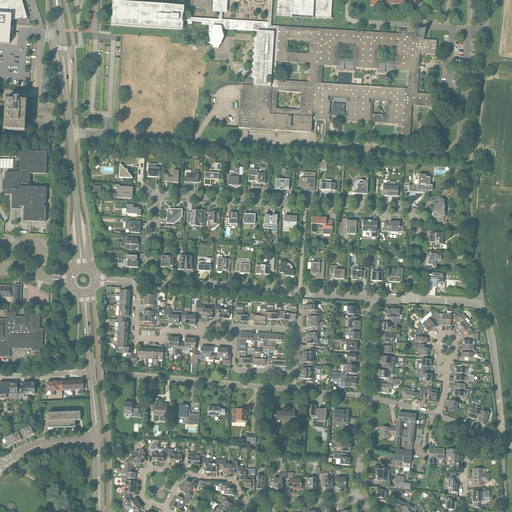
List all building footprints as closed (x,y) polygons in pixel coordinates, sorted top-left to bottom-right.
[(21,0),(0,0),(0,43),(9,44),(10,31),(13,31),(14,27),(11,26),(11,21),(26,16),(21,0)] [(429,40),(425,40),(422,40),(422,38),(424,38),(424,30),(416,30),(398,29),(398,34),(379,33),(375,33),(300,28),(270,26),(272,0),(292,0),(292,3),(285,2),(285,1),(278,1),(277,15),(276,15),(300,17),(332,19),(332,18),(331,18),(331,0),(214,0),(214,11),(219,11),(219,12),(219,20),(206,19),(182,18),(182,17),(183,14),(182,14),(183,8),(113,4),(112,25),(115,25),(149,28),(151,28),(182,30),(182,21),(188,22),(188,24),(192,25),(192,22),(200,22),(201,22),(201,25),(209,26),(208,44),(212,44),(212,45),(212,47),(213,48),(219,49),(227,37),(223,27),(257,29),(257,35),(255,35),(257,41),(255,41),(256,47),(254,47),(256,53),(254,53),(256,59),(254,59),(255,65),(253,65),(255,71),(253,71),(255,77),(254,84),(235,82),(234,82),(233,82),(232,82),(231,82),(230,82),(229,82),(228,82),(228,83),(227,83),(226,83),(225,83),(224,83),(224,84),(223,84),(222,84),(221,84),(221,85),(220,85),(219,85),(219,86),(218,86),(218,87),(217,87),(216,87),(216,88),(215,88),(215,89),(214,89),(214,90),(213,90),(213,91),(212,91),(212,92),(211,92),(211,93),(210,93),(210,94),(210,95),(209,95),(209,96),(211,97),(212,97),(212,96),(213,95),(213,94),(214,94),(214,93),(215,93),(215,92),(216,92),(216,91),(217,91),(217,90),(218,90),(219,89),(220,89),(220,88),(221,88),(222,88),(222,87),(223,87),(224,87),(225,86),(226,86),(227,86),(228,86),(228,85),(229,85),(230,85),(231,85),(232,85),(233,85),(234,85),(235,85),(241,86),(238,128),(245,129),(246,129),(251,129),(251,131),(272,132),(272,130),(291,132),(300,132),(311,133),(313,111),(318,112),(317,119),(329,120),(330,115),(328,114),(328,112),(329,112),(330,100),(328,100),(328,96),(350,97),(350,101),(348,101),(347,113),(348,113),(348,116),(347,116),(346,121),(382,123),(383,118),(381,118),(381,116),(382,116),(382,115),(370,114),(371,103),(369,102),(369,98),(391,100),(391,104),(389,104),(388,116),(389,116),(389,118),(388,118),(387,123),(402,124),(401,141),(409,141),(412,105),(432,107),(433,107),(433,94),(417,93),(420,53),(436,54),(437,40),(429,40)] [(41,96),(48,96),(50,66),(43,66),(41,96)] [(24,132),(25,123),(26,101),(17,101),(18,99),(14,98),(14,101),(5,100),(5,103),(0,103),(0,106),(5,107),(3,130),(24,132)] [(5,173),(5,180),(2,180),(2,190),(5,190),(4,195),(9,195),(12,195),(11,210),(19,210),(19,207),(23,207),(23,222),(45,222),(46,207),(44,207),(44,203),(46,203),(46,188),(34,188),(29,188),(29,174),(34,174),(46,174),(47,152),(16,152),(16,159),(19,159),(19,173),(5,173)] [(13,168),(13,159),(0,158),(0,174),(0,168),(13,168)] [(132,178),(120,165),(133,166),(133,164),(120,164),(119,178),(132,179),(132,178)] [(148,167),(147,177),(159,178),(160,168),(155,168),(155,167),(153,167),(152,168),(148,167)] [(205,173),(204,176),(204,185),(210,186),(211,180),(218,180),(219,170),(210,170),(209,173),(205,173)] [(252,182),(252,188),(261,189),(261,184),(265,184),(265,174),(257,174),(258,170),(249,170),(248,181),(252,182)] [(284,180),(275,179),(275,189),(288,190),(289,180),(290,180),(291,170),(285,170),(284,180)] [(165,182),(173,182),(173,183),(178,184),(179,171),(173,171),(173,177),(168,177),(168,175),(165,175),(165,182)] [(185,178),(184,183),(185,183),(185,184),(189,184),(190,183),(193,183),(193,182),(198,182),(199,171),(193,171),(192,174),(186,174),(186,178),(185,178)] [(299,187),(300,188),(302,189),(302,191),(314,192),(315,173),(303,172),(303,179),(299,178),(299,187)] [(237,187),(237,186),(239,186),(239,177),(237,177),(238,173),(230,173),(230,177),(229,177),(228,185),(231,186),(231,187),(237,187)] [(413,185),(413,192),(417,193),(417,192),(421,192),(421,191),(432,191),(432,186),(429,185),(430,178),(426,177),(426,175),(418,175),(418,180),(421,181),(421,188),(417,188),(417,186),(413,185)] [(321,183),(320,190),(324,190),(324,192),(331,193),(331,191),(335,191),(335,184),(331,184),(332,180),(325,180),(325,183),(321,183)] [(352,194),(360,194),(367,195),(368,180),(365,182),(364,182),(363,181),(362,180),(360,180),(359,180),(358,180),(356,181),(355,182),(354,183),(354,184),(353,185),(353,187),(353,188),(353,189),(354,190),(355,191),(352,194)] [(383,186),(382,196),(398,197),(398,187),(395,187),(395,185),(393,184),(391,184),(389,184),(389,186),(383,186)] [(121,198),(131,198),(131,194),(132,195),(133,188),(119,187),(118,194),(121,194),(121,198)] [(440,197),(432,201),(433,204),(434,204),(435,213),(432,214),(433,216),(432,216),(433,219),(434,219),(435,221),(443,222),(444,216),(445,216),(444,211),(443,211),(443,209),(444,208),(443,200),(442,200),(440,197)] [(133,208),(133,205),(126,205),(126,214),(137,215),(137,216),(141,217),(141,210),(138,210),(137,208),(136,208),(133,208)] [(166,221),(165,227),(174,228),(174,225),(182,218),(182,210),(169,209),(167,211),(166,221)] [(188,213),(187,223),(191,224),(191,226),(199,226),(199,224),(201,224),(202,214),(199,213),(200,211),(191,211),(191,213),(188,213)] [(218,225),(219,225),(220,213),(208,212),(207,221),(208,221),(207,229),(208,229),(209,229),(209,230),(210,230),(210,229),(211,229),(212,229),(213,229),(214,229),(214,228),(215,228),(215,227),(216,227),(217,226),(217,225),(218,225)] [(226,218),(225,226),(231,227),(231,224),(237,225),(238,213),(229,213),(229,219),(226,218)] [(251,228),(251,224),(254,225),(255,215),(251,215),(251,214),(248,214),(244,214),(243,221),(243,222),(243,224),(242,229),(248,230),(249,229),(250,229),(250,228),(251,228)] [(263,224),(263,229),(268,229),(272,229),(277,229),(277,225),(276,225),(277,216),(272,215),(272,217),(269,217),(269,215),(265,215),(264,224),(263,224)] [(284,216),(283,231),(289,231),(289,227),(296,227),(297,217),(284,216)] [(332,235),(332,232),(333,221),(326,220),(326,218),(312,218),(311,233),(316,233),(316,224),(323,225),(322,234),(332,235)] [(349,234),(356,235),(357,221),(348,221),(349,220),(342,219),(341,229),(341,230),(340,230),(339,230),(339,231),(339,232),(339,233),(340,234),(341,234),(342,234),(343,234),(343,233),(349,234)] [(125,228),(129,229),(128,233),(140,233),(140,222),(125,221),(125,228)] [(363,221),(362,232),(367,232),(367,233),(371,233),(371,237),(376,238),(377,222),(372,222),(372,221),(367,221),(363,221)] [(397,234),(397,232),(399,232),(404,232),(404,224),(399,224),(399,223),(389,222),(389,223),(384,223),(384,231),(389,231),(388,232),(390,232),(390,234),(392,235),(395,235),(397,234)] [(434,249),(434,248),(442,249),(443,234),(435,233),(435,234),(430,233),(430,239),(429,239),(428,243),(429,243),(429,248),(434,248),(434,249)] [(138,249),(139,248),(139,243),(137,242),(137,239),(126,239),(126,240),(119,245),(128,251),(128,250),(129,250),(131,250),(132,250),(134,250),(135,250),(136,249),(138,249)] [(437,255),(430,254),(430,257),(429,257),(428,261),(427,261),(427,265),(434,265),(436,264),(438,263),(440,261),(440,257),(437,256),(437,255)] [(137,256),(126,256),(126,260),(123,259),(123,264),(121,264),(120,269),(127,271),(127,270),(127,268),(138,268),(138,262),(136,262),(137,256)] [(169,256),(161,256),(160,267),(167,268),(167,269),(173,269),(173,257),(169,257),(169,256)] [(186,257),(180,256),(178,269),(183,270),(187,270),(192,270),(191,257),(186,257)] [(260,263),(260,266),(256,266),(255,274),(269,275),(270,271),(274,271),(274,258),(270,258),(270,264),(260,263)] [(217,262),(217,272),(222,272),(222,271),(226,271),(226,273),(229,273),(230,265),(226,265),(226,260),(223,260),(223,262),(217,262)] [(198,262),(198,271),(199,271),(198,271),(203,272),(204,271),(210,272),(211,263),(198,262)] [(244,262),(244,263),(236,262),(236,272),(240,272),(240,273),(249,274),(250,262),(244,262)] [(286,262),(280,262),(280,273),(283,274),(283,276),(293,277),(294,271),(292,271),(292,269),(292,267),(291,265),(290,264),(288,264),(286,263),(286,262)] [(311,263),(310,275),(318,276),(318,278),(323,279),(324,264),(311,263)] [(330,266),(329,274),(334,274),(334,279),(344,280),(344,271),(336,270),(336,267),(330,266)] [(351,277),(352,277),(352,280),(361,281),(361,279),(365,279),(366,271),(362,271),(362,269),(352,268),(352,271),(351,271),(351,272),(351,273),(350,274),(350,275),(350,276),(351,276),(351,277)] [(390,276),(388,276),(388,282),(402,283),(403,269),(397,269),(397,271),(396,271),(395,271),(394,271),(393,272),(392,272),(392,273),(391,274),(391,275),(390,276)] [(372,272),(371,281),(376,281),(376,280),(377,281),(377,282),(382,282),(383,273),(372,272)] [(427,275),(426,283),(429,283),(429,287),(436,287),(436,289),(444,290),(445,281),(462,282),(462,276),(432,274),(432,275),(429,275),(429,276),(427,275)] [(14,303),(21,303),(21,285),(14,285),(14,288),(13,288),(13,286),(0,285),(0,297),(13,298),(14,298),(14,303)] [(144,300),(154,301),(154,298),(157,298),(157,293),(150,292),(150,295),(145,295),(144,300)] [(159,307),(156,307),(156,304),(154,303),(154,301),(144,300),(144,305),(149,306),(149,309),(156,309),(159,309),(159,307)] [(278,319),(281,319),(281,312),(272,311),(273,303),(266,303),(266,307),(266,319),(277,320),(278,319)] [(315,314),(319,314),(319,309),(317,308),(317,303),(312,303),(312,305),(306,305),(306,310),(312,311),(312,314),(315,314)] [(247,321),(251,321),(251,314),(242,314),(243,306),(236,305),(235,321),(247,322),(247,321)] [(281,312),(281,319),(284,319),(284,320),(296,321),(297,305),(290,305),(289,312),(281,312)] [(205,306),(199,306),(199,312),(202,313),(202,318),(207,318),(207,308),(205,308),(205,306)] [(212,313),(215,313),(216,307),(210,306),(210,308),(207,308),(207,318),(212,318),(212,313)] [(218,319),(223,319),(224,309),(221,309),(221,307),(216,307),(215,313),(218,314),(218,319)] [(229,314),(232,314),(232,308),(227,307),(227,309),(224,309),(223,319),(229,319),(229,314)] [(265,323),(266,319),(266,307),(260,307),(259,315),(251,314),(251,321),(253,321),(253,322),(265,323)] [(350,318),(355,318),(358,318),(359,310),(357,310),(357,307),(347,307),(347,312),(348,312),(348,315),(350,315),(350,318)] [(143,317),(153,317),(153,314),(156,315),(156,309),(149,309),(149,312),(144,311),(143,317)] [(168,324),(173,324),(174,311),(174,310),(171,310),(171,309),(166,309),(165,319),(168,319),(168,324)] [(388,320),(398,321),(399,321),(399,315),(399,310),(386,309),(386,317),(388,317),(388,320)] [(118,319),(126,320),(126,317),(128,317),(129,312),(119,311),(118,319)] [(179,319),(182,320),(182,313),(179,313),(179,311),(174,311),(173,324),(179,325),(179,319)] [(441,326),(446,326),(447,314),(438,314),(437,311),(434,312),(436,320),(439,319),(440,319),(439,320),(441,320),(441,326)] [(447,311),(447,314),(446,326),(450,326),(451,321),(452,321),(453,320),(456,321),(458,316),(455,315),(451,315),(451,312),(447,311)] [(10,349),(32,349),(31,351),(43,352),(43,329),(39,329),(40,315),(30,315),(30,319),(27,319),(27,317),(16,317),(16,313),(7,312),(7,319),(0,318),(0,357),(10,358),(10,349)] [(432,316),(425,321),(433,330),(436,327),(432,323),(434,322),(433,321),(436,320),(434,312),(431,313),(432,316)] [(185,325),(190,325),(190,316),(188,315),(188,313),(182,313),(182,320),(185,320),(185,325)] [(308,322),(319,322),(319,320),(321,320),(322,314),(319,314),(315,314),(315,317),(308,316),(308,322)] [(467,325),(466,324),(463,321),(466,318),(463,314),(462,315),(459,314),(458,316),(456,321),(459,323),(458,324),(459,325),(455,329),(458,332),(467,325)] [(153,317),(143,317),(143,322),(148,322),(148,325),(155,326),(155,320),(153,320),(153,317)] [(348,329),(356,329),(359,330),(360,322),(355,321),(355,318),(350,318),(348,318),(347,325),(348,325),(348,329)] [(118,327),(128,328),(128,323),(126,323),(126,320),(118,319),(118,327)] [(388,332),(392,332),(392,327),(397,328),(398,321),(388,320),(388,323),(382,323),(382,331),(388,332)] [(429,333),(433,330),(425,321),(422,324),(419,322),(416,325),(418,327),(417,330),(422,333),(423,330),(424,330),(425,329),(429,333)] [(311,330),(314,330),(321,331),(321,325),(319,325),(319,322),(308,322),(308,327),(311,327),(311,330)] [(469,333),(472,331),(467,325),(458,332),(461,336),(465,332),(466,333),(468,332),(469,333)] [(349,340),(354,340),(359,340),(359,333),(356,333),(356,329),(348,329),(347,329),(347,333),(350,333),(349,340)] [(307,338),(318,339),(318,336),(320,336),(321,331),(314,330),(314,333),(307,333),(307,338)] [(419,345),(419,342),(426,343),(427,338),(421,338),(421,336),(420,336),(422,333),(417,330),(416,333),(415,341),(410,341),(410,344),(418,345),(419,345)] [(384,342),(387,343),(394,343),(394,337),(400,338),(400,332),(392,332),(388,332),(388,335),(384,335),(384,342)] [(246,341),(255,341),(255,334),(252,334),(252,333),(240,333),(239,348),(246,348),(246,341)] [(474,346),(474,341),(478,342),(478,335),(477,333),(468,336),(469,339),(468,339),(468,341),(463,341),(462,345),(474,346)] [(263,350),(269,350),(270,334),(258,334),(255,334),(255,341),(263,342),(263,350)] [(276,343),(284,343),(285,336),(282,336),(282,335),(270,334),(269,350),(276,351),(276,343)] [(176,350),(182,350),(182,344),(179,343),(179,338),(174,338),(173,348),(176,348),(176,350)] [(320,347),(320,343),(322,343),(322,339),(318,339),(307,338),(307,344),(313,344),(313,347),(320,347)] [(187,348),(190,349),(190,339),(185,339),(185,344),(182,344),(182,350),(187,351),(187,348)] [(346,351),(356,351),(356,343),(353,343),(354,340),(349,340),(342,339),(341,345),(346,345),(346,351)] [(383,353),(394,354),(395,343),(394,343),(387,343),(387,347),(383,346),(383,353)] [(418,352),(420,352),(419,356),(428,356),(428,352),(430,352),(430,349),(426,349),(427,345),(419,345),(418,345),(418,352)] [(477,351),(474,351),(474,346),(462,345),(462,350),(468,350),(468,353),(473,354),(477,354),(477,351)] [(203,357),(206,357),(206,348),(201,347),(201,353),(198,352),(197,359),(203,359),(203,357)] [(209,360),(214,360),(214,353),(211,353),(212,348),(206,348),(206,357),(209,358),(209,360)] [(220,358),(222,358),(223,349),(218,348),(217,353),(214,353),(214,360),(220,360),(220,358)] [(250,364),(253,364),(254,357),(245,357),(246,348),(239,348),(238,364),(250,365),(250,364)] [(137,356),(134,355),(134,363),(137,363),(137,359),(142,359),(143,349),(137,349),(137,356)] [(230,364),(231,361),(231,354),(228,354),(228,349),(223,349),(222,358),(225,358),(225,364),(230,364)] [(265,365),(268,365),(269,358),(260,358),(261,350),(254,349),(254,357),(253,364),(253,365),(265,366),(265,365)] [(302,357),(313,358),(314,355),(316,355),(316,350),(309,349),(309,352),(303,352),(302,357)] [(269,358),(268,365),(271,365),(271,366),(283,367),(284,351),(278,351),(277,359),(269,358)] [(468,361),(476,362),(477,359),(473,359),(473,354),(468,353),(462,353),(461,358),(460,357),(460,361),(465,361),(465,358),(468,358),(468,361)] [(346,365),(353,366),(353,361),(355,361),(356,355),(347,354),(347,360),(346,360),(346,365)] [(308,366),(315,366),(315,361),(313,361),(313,358),(302,357),(302,363),(309,363),(308,366)] [(383,368),(393,368),(394,368),(394,362),(391,361),(391,357),(381,357),(381,364),(384,364),(383,368)] [(417,369),(426,370),(426,367),(430,367),(431,360),(421,359),(421,363),(417,363),(417,369)] [(467,369),(470,369),(473,369),(473,365),(462,364),(462,366),(454,365),(453,368),(455,368),(455,373),(466,374),(467,369)] [(342,373),(346,373),(356,374),(357,366),(353,366),(346,365),(343,365),(342,372),(342,373)] [(301,374),(312,374),(313,372),(315,372),(315,366),(308,366),(308,369),(302,368),(301,374)] [(387,379),(389,379),(389,375),(393,375),(393,368),(383,368),(383,371),(379,370),(378,378),(387,379)] [(428,382),(429,382),(431,382),(432,375),(425,374),(426,370),(417,369),(416,377),(422,378),(421,382),(428,382)] [(454,381),(461,381),(469,382),(474,382),(474,376),(470,375),(470,374),(466,374),(455,373),(453,373),(453,376),(455,376),(454,381)] [(312,374),(301,374),(301,379),(308,379),(307,382),(314,383),(315,377),(312,377),(312,374)] [(352,377),(342,376),(330,375),(330,382),(332,382),(333,381),(333,380),(338,380),(340,378),(341,378),(341,382),(341,387),(345,387),(356,388),(356,380),(352,380),(352,377)] [(388,393),(389,389),(391,390),(391,386),(396,386),(396,380),(389,379),(387,379),(387,385),(381,384),(380,393),(388,393)] [(72,381),(73,390),(84,389),(83,380),(72,381)] [(62,391),(73,390),(72,381),(61,382),(62,390),(62,391)] [(58,391),(62,390),(61,382),(46,383),(47,393),(51,392),(51,396),(55,396),(55,392),(58,392),(58,391)] [(426,393),(428,394),(429,386),(429,382),(428,382),(426,390),(423,389),(422,391),(419,391),(418,394),(414,393),(412,401),(421,402),(421,399),(425,400),(426,393)] [(8,397),(8,395),(7,384),(0,383),(0,398),(6,399),(6,397),(8,397)] [(19,406),(18,395),(17,389),(16,384),(7,384),(8,395),(14,395),(14,398),(11,398),(12,406),(19,406)] [(28,398),(28,393),(27,384),(21,384),(21,389),(17,389),(18,395),(21,395),(23,395),(23,398),(28,398)] [(35,395),(39,394),(39,389),(35,389),(34,384),(27,384),(28,393),(32,393),(32,394),(31,394),(31,395),(35,395)] [(429,386),(428,394),(430,394),(428,401),(435,403),(436,398),(438,390),(431,389),(432,386),(429,386)] [(404,399),(412,401),(414,393),(409,393),(410,389),(402,388),(401,395),(405,396),(404,399)] [(467,401),(467,397),(465,397),(465,392),(468,392),(469,390),(465,389),(454,389),(452,389),(452,391),(453,392),(453,396),(461,397),(461,400),(467,401)] [(274,416),(274,421),(294,422),(294,418),(295,413),(295,407),(302,408),(302,402),(288,401),(288,407),(288,413),(284,413),(276,413),(276,416),(274,416)] [(457,414),(459,409),(457,408),(458,404),(450,401),(448,405),(449,405),(448,407),(449,408),(448,411),(457,414)] [(134,415),(138,415),(139,406),(132,405),(132,403),(124,402),(123,414),(132,414),(134,414),(134,415)] [(475,420),(476,417),(478,410),(473,409),(474,406),(468,404),(466,412),(469,413),(468,418),(475,420)] [(159,422),(165,422),(166,405),(162,405),(162,406),(155,406),(154,416),(159,417),(159,422)] [(198,415),(194,415),(190,415),(189,407),(188,407),(188,406),(187,406),(187,405),(183,405),(183,406),(180,406),(179,418),(186,419),(186,421),(188,422),(187,424),(198,425),(198,415)] [(219,420),(228,421),(228,414),(225,413),(225,410),(220,410),(220,409),(208,408),(208,416),(219,417),(219,420)] [(233,409),(232,423),(236,423),(236,422),(245,423),(245,422),(246,422),(246,417),(247,417),(248,413),(246,413),(246,410),(233,409)] [(321,425),(325,426),(326,409),(318,409),(317,421),(313,421),(313,423),(312,423),(312,424),(313,424),(313,427),(321,428),(321,425)] [(341,411),(334,410),(333,424),(348,425),(349,410),(342,409),(341,411)] [(478,423),(485,425),(489,414),(478,410),(476,417),(479,418),(478,423)] [(48,430),(75,429),(75,421),(80,421),(80,412),(47,414),(48,430)] [(416,415),(409,414),(398,413),(396,428),(396,433),(395,437),(400,438),(408,439),(407,444),(412,445),(413,445),(413,443),(415,426),(415,423),(416,415)] [(20,431),(24,439),(35,434),(33,429),(31,430),(30,426),(20,431)] [(392,437),(395,437),(396,433),(396,428),(393,428),(393,429),(388,429),(388,428),(381,428),(380,439),(389,440),(389,434),(392,435),(392,437)] [(19,442),(24,439),(20,431),(13,435),(17,443),(19,442)] [(11,446),(17,443),(13,435),(4,439),(6,443),(4,444),(6,449),(11,446)] [(251,446),(255,446),(256,436),(247,435),(246,442),(251,442),(251,446)] [(400,438),(395,437),(394,449),(392,466),(410,468),(412,445),(407,444),(405,443),(404,450),(399,450),(400,438)] [(340,448),(340,452),(350,452),(350,449),(351,450),(351,444),(341,444),(341,440),(335,440),(335,447),(340,448)] [(152,461),(158,462),(158,453),(152,452),(153,448),(150,448),(149,455),(152,455),(152,461)] [(135,455),(141,464),(146,461),(144,457),(146,456),(142,449),(137,452),(138,453),(135,455)] [(164,456),(167,456),(168,449),(162,449),(161,453),(158,453),(158,462),(164,462),(164,456)] [(169,463),(175,463),(176,454),(173,454),(173,450),(168,449),(167,456),(170,456),(169,463)] [(430,449),(429,459),(429,464),(437,464),(437,460),(443,460),(444,450),(430,449)] [(182,457),(185,457),(186,451),(182,450),(182,454),(176,454),(175,463),(181,464),(182,457)] [(449,462),(448,466),(458,467),(459,456),(458,456),(458,450),(447,450),(446,462),(449,462)] [(187,464),(193,465),(194,455),(188,455),(189,451),(186,451),(185,457),(188,458),(187,464)] [(200,459),(203,459),(203,454),(204,452),(200,452),(200,456),(194,455),(193,465),(199,465),(200,459)] [(211,472),(212,463),(208,463),(209,459),(206,459),(206,454),(203,454),(203,459),(202,467),(205,467),(205,472),(211,472)] [(136,468),(141,464),(135,455),(125,462),(124,469),(131,470),(131,465),(133,464),(133,465),(134,465),(136,468)] [(217,468),(220,468),(221,460),(215,460),(215,463),(212,463),(211,472),(217,473),(217,468)] [(222,473),(228,474),(229,465),(226,464),(226,460),(221,460),(220,468),(223,468),(222,473)] [(235,469),(237,470),(238,467),(238,461),(233,461),(232,465),(229,465),(228,474),(234,474),(235,469)] [(245,480),(246,474),(246,469),(243,468),(243,467),(238,467),(237,470),(237,475),(240,475),(239,480),(245,480)] [(126,478),(130,479),(135,479),(135,473),(131,473),(131,470),(124,469),(122,469),(122,475),(126,475),(126,478)] [(390,488),(391,480),(390,480),(389,480),(389,476),(389,470),(376,469),(376,476),(378,476),(377,480),(383,481),(382,487),(390,488)] [(475,486),(484,485),(484,483),(490,483),(489,473),(483,473),(483,469),(473,470),(474,478),(475,486)] [(273,479),(270,479),(270,483),(273,483),(274,490),(278,489),(278,490),(282,490),(282,480),(287,480),(286,473),(279,473),(279,477),(273,478),(273,479)] [(325,482),(325,489),(333,488),(332,478),(328,478),(328,473),(320,474),(321,483),(325,482)] [(246,474),(245,480),(244,488),(251,489),(251,484),(254,484),(255,476),(249,476),(249,474),(246,474)] [(394,488),(410,490),(411,484),(404,482),(405,477),(396,475),(393,488),(394,488)] [(267,477),(258,476),(256,489),(264,490),(265,483),(266,483),(267,477)] [(338,488),(345,488),(345,478),(340,478),(339,476),(334,476),(335,482),(338,482),(338,488)] [(448,479),(448,488),(452,488),(452,492),(458,493),(459,476),(450,476),(450,479),(448,479)] [(293,490),(300,490),(301,489),(300,477),(289,478),(289,487),(293,487),(293,490)] [(125,487),(134,488),(135,482),(130,481),(130,479),(126,478),(122,478),(121,483),(125,484),(125,487)] [(317,478),(308,478),(308,489),(316,489),(316,485),(317,485),(317,478)] [(182,486),(191,490),(192,487),(196,489),(198,485),(203,487),(206,487),(207,483),(205,482),(198,481),(197,483),(190,480),(188,482),(185,481),(182,486)] [(221,485),(221,491),(224,491),(224,495),(233,496),(234,489),(229,489),(229,486),(221,485)] [(183,496),(190,500),(193,495),(189,493),(191,490),(182,486),(180,491),(184,493),(183,496)] [(122,500),(129,498),(128,495),(130,495),(130,493),(134,494),(134,488),(125,487),(125,490),(123,490),(122,500)] [(379,501),(380,501),(387,502),(388,491),(377,490),(376,498),(379,498),(379,501)] [(475,508),(479,508),(480,507),(480,503),(481,501),(481,497),(485,497),(486,498),(490,498),(491,497),(490,492),(489,491),(485,491),(484,492),(481,492),(480,492),(473,492),(472,493),(472,496),(470,497),(472,499),(472,502),(473,503),(474,503),(474,507),(475,508)] [(175,502),(183,506),(184,503),(188,504),(190,500),(183,496),(181,498),(177,496),(175,502)] [(221,506),(229,510),(232,504),(227,502),(229,499),(221,496),(219,501),(222,502),(221,506)] [(132,509),(139,503),(135,499),(132,501),(132,500),(130,500),(129,498),(122,500),(128,508),(130,507),(132,509)] [(452,511),(453,510),(456,510),(456,502),(453,502),(453,499),(445,498),(444,505),(446,505),(446,510),(448,510),(448,511),(452,511)] [(399,511),(401,509),(404,511),(408,504),(403,501),(402,502),(398,500),(393,508),(398,511),(399,511)] [(183,506),(175,502),(172,507),(181,511),(184,511),(185,510),(181,509),(183,506)] [(139,503),(132,509),(134,511),(133,511),(139,511),(142,508),(139,503)]
